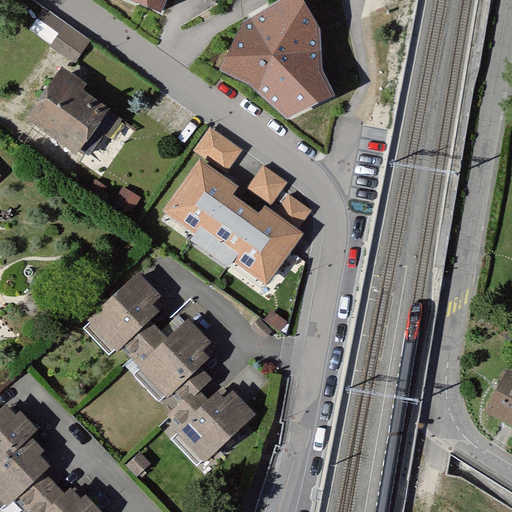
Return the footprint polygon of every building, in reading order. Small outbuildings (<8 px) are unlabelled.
[(123,0),(162,15),(167,0),(123,0)] [(322,29),(303,0),(279,0),(243,22),(225,57),(218,72),(253,89),(287,120),(337,97),(324,72),(322,29)] [(48,4),(32,26),(77,59),(93,37),(48,4)] [(88,81),(63,63),(27,116),(79,152),(110,108),(82,89),(88,81)] [(211,123),(196,148),(230,169),(245,144),(211,123)] [(239,185),(200,157),(163,209),(270,284),(307,233),(266,204),(260,212),(233,193),(239,185)] [(267,161),(250,183),(275,201),(292,178),(267,161)] [(169,302),(143,273),(92,318),(119,347),(169,302)] [(189,315),(136,365),(167,397),(219,347),(189,315)] [(511,369),(507,367),(486,407),(511,421),(511,369)] [(228,380),(179,430),(214,463),(263,414),(228,380)] [(62,469),(9,413),(0,421),(0,489),(19,509),(62,469)] [(96,511),(71,486),(43,511),(96,511)]
